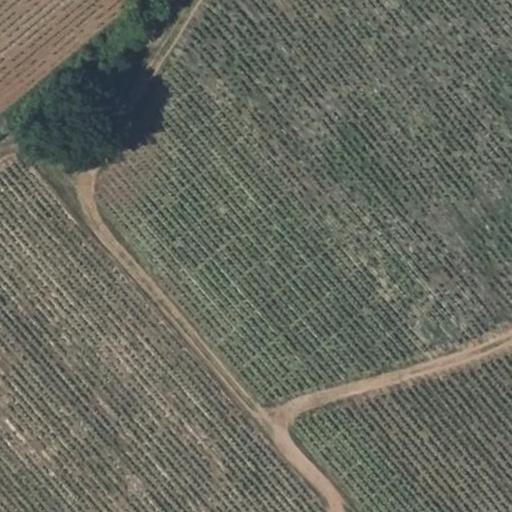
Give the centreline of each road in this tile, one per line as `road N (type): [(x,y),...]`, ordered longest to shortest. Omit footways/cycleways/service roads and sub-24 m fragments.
road 1 (track): [(83,194),(96,227),(267,416)]
road 2 (track): [(511,335),(267,416)]
road 3 (track): [(193,0),(125,99),(83,194)]
road 4 (track): [(0,157),(35,127),(83,194)]
road 5 (track): [(267,416),(342,497),(345,511)]
